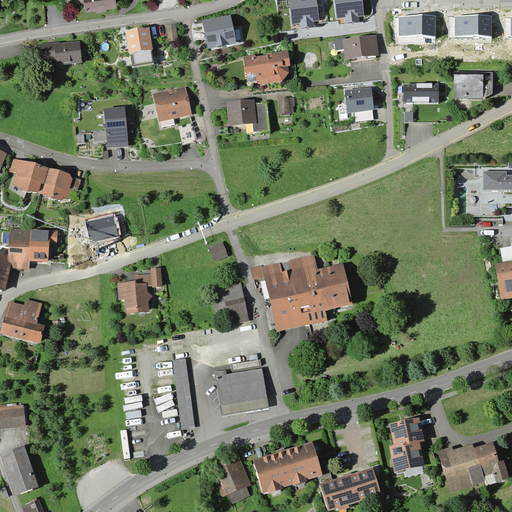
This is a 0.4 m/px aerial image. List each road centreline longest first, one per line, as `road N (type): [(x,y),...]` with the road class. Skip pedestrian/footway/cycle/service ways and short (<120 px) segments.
road 1 (residential): [(511,2),(382,7),(392,165)]
road 2 (residential): [(0,138),(99,165),(211,167),(230,222)]
road 3 (residential): [(0,305),(21,287),(230,222)]
road 4 (tertiary): [(281,423),(511,358)]
road 5 (residential): [(231,0),(0,39)]
road 6 (residential): [(230,222),(281,423)]
road 7 (tertiary): [(97,511),(187,455),(281,423)]
road 8 (residential): [(230,222),(392,165)]
road 9 (residential): [(392,165),(511,106)]
